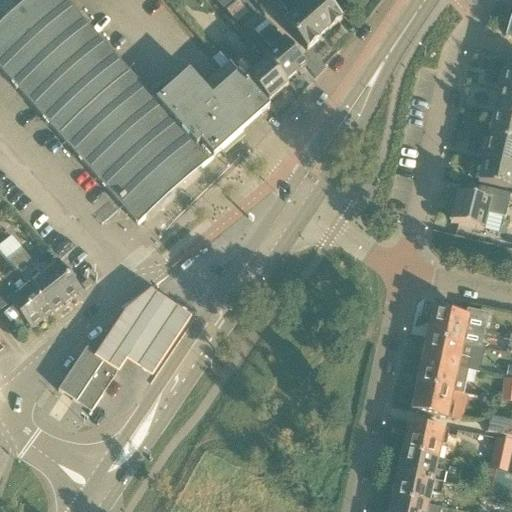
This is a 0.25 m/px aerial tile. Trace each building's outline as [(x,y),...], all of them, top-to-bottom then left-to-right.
[(154,104),(156,103),(65,0),(30,0),(0,27),(0,70),(85,168),(138,227),(145,221),(141,216),(142,216),(141,215),(197,165),(198,166),(199,166),(202,170),(214,159),(200,144),(196,148),(179,129),(178,130),(154,104)] [(214,0),(222,10),(234,0),(214,0)] [(307,52),(324,37),(294,0),(270,0),(272,3),(278,4),(291,19),(284,24),(307,52)] [(313,0),(312,0),(294,0),(324,37),(342,21),(323,0),(313,0)] [(226,10),(237,22),(248,12),(237,1),(226,10)] [(298,74),(306,68),(271,28),(259,38),(274,55),(266,61),(286,84),(298,74)] [(266,61),(265,62),(253,49),(243,58),(231,68),(244,83),(248,80),(269,104),(288,87),(286,84),(266,61)] [(242,134),(261,118),(269,111),(244,83),(231,68),(229,66),(221,73),(203,90),(188,74),(156,103),(154,104),(178,130),(179,129),(196,148),(200,144),(214,159),(242,134)] [(501,92),(511,94),(511,67),(507,66),(501,92)] [(511,119),(511,94),(501,92),(495,116),(511,119)] [(511,119),(495,116),(492,126),(487,131),(490,137),(489,140),(511,145),(511,119)] [(511,145),(489,140),(483,163),(511,169),(511,145)] [(511,169),(483,163),(478,185),(511,193),(511,169)] [(469,188),(466,198),(458,196),(450,225),(482,233),(487,217),(504,221),(510,197),(469,188)] [(57,264),(49,271),(43,263),(36,269),(11,238),(0,247),(0,253),(14,272),(13,273),(27,290),(28,289),(50,315),(78,293),(79,292),(57,264)] [(0,271),(8,265),(0,254),(0,271)] [(27,290),(13,273),(2,281),(0,278),(0,312),(10,304),(31,330),(50,315),(28,289),(27,290)] [(482,336),(470,333),(473,321),(433,313),(428,339),(484,352),(479,351),(482,336)] [(480,375),(484,352),(428,339),(428,340),(427,340),(423,346),(424,354),(425,354),(423,363),(480,375)] [(105,363),(97,357),(87,351),(58,393),(76,405),(77,405),(91,414),(119,373),(104,363),(105,363)] [(480,376),(480,375),(423,363),(421,372),(420,372),(416,378),(417,385),(418,386),(463,397),(465,384),(473,386),(475,375),(480,376)] [(502,401),(511,402),(511,380),(505,379),(502,401)] [(463,397),(418,386),(412,413),(451,421),(451,420),(461,423),(467,397),(463,397)] [(511,422),(491,419),(488,434),(511,438),(511,422)] [(404,453),(438,461),(440,449),(445,450),(448,435),(409,426),(404,453)] [(435,472),(438,461),(404,453),(403,453),(398,459),(400,467),(401,467),(399,477),(443,487),(446,475),(435,472)] [(510,461),(492,457),(489,471),(507,475),(510,461)] [(441,498),(443,487),(399,477),(397,485),(396,485),(391,492),(392,499),(394,500),(393,500),(428,508),(430,495),(441,498)] [(440,511),(441,511),(428,508),(393,500),(390,511),(440,511)]
